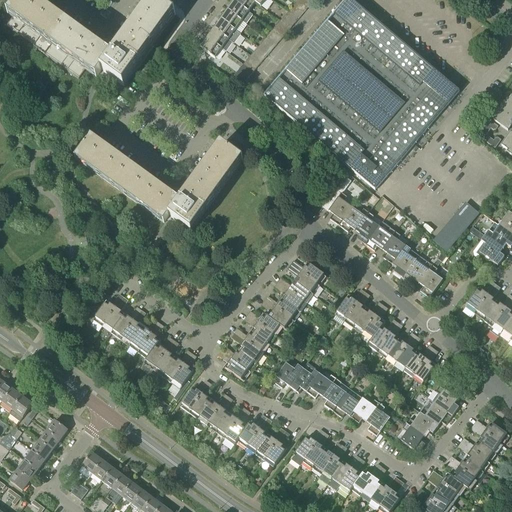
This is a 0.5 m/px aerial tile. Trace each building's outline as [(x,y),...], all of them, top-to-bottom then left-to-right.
[(6,28),(9,30),(56,64),(61,68),(79,81),(85,72),(86,71),(97,79),(98,79),(102,73),(107,76),(109,78),(122,87),(123,88),(150,50),(175,16),(169,12),(156,3),(119,54),(103,47),(100,52),(28,0),(26,0),(14,18),(6,28)] [(232,0),(232,1),(249,13),(255,5),(257,6),(261,9),(261,8),(249,0),(232,0)] [(249,0),(261,8),(266,0),(249,0)] [(438,76),(349,0),(347,0),(264,98),(375,193),(459,94),(443,79),(448,74),(443,70),(438,76)] [(305,12),(313,4),(307,0),(299,0),(296,4),(305,12)] [(232,1),(228,7),(229,8),(230,9),(228,12),(242,23),(246,25),(253,16),(249,13),(232,1)] [(297,22),(305,12),(296,4),(288,14),(297,22)] [(223,14),(219,19),(235,31),(236,32),(242,23),(228,12),(225,16),(223,14)] [(290,30),(297,22),(288,14),(280,22),(290,30)] [(219,19),(214,26),(217,27),(214,30),(229,41),(233,44),(234,45),(241,35),(236,32),(235,31),(219,19)] [(283,39),(290,30),(280,22),(273,31),(274,31),(283,39)] [(209,33),(205,38),(208,40),(209,40),(222,50),(226,53),(233,44),(229,41),(214,30),(212,34),(209,33)] [(275,48),(283,39),(274,31),(273,31),(266,40),(275,48)] [(201,49),(200,50),(205,53),(215,60),(222,50),(209,40),(208,40),(205,38),(201,44),(203,46),(201,49)] [(268,56),(275,48),(266,40),(258,48),(268,56)] [(260,65),(268,56),(258,48),(251,57),(260,65)] [(253,74),(260,65),(251,57),(243,66),(253,74)] [(243,85),(253,74),(243,66),(233,77),(243,85)] [(502,107),(511,114),(511,96),(509,101),(507,100),(502,107)] [(511,124),(511,123),(511,121),(511,114),(502,107),(497,115),(498,116),(494,122),(508,133),(511,126),(511,124)] [(511,157),(511,133),(501,147),(508,152),(506,154),(511,157)] [(90,141),(76,160),(102,179),(121,192),(126,196),(134,202),(141,207),(153,216),(165,224),(170,218),(172,220),(175,222),(185,229),(191,233),(203,216),(206,212),(225,186),(242,162),(234,156),(224,149),(223,148),(223,149),(222,149),(189,195),(186,199),(173,190),(167,197),(105,152),(90,141)] [(339,228),(352,209),(344,204),(348,199),(342,195),(329,213),(334,217),(331,221),(339,228)] [(447,253),(451,248),(478,216),(466,205),(434,243),(447,253)] [(356,233),(369,215),(364,211),(361,215),(352,209),(339,228),(348,234),(351,230),(356,233)] [(391,213),(396,217),(400,213),(394,209),(391,213)] [(499,227),(511,237),(511,216),(504,211),(500,216),(505,219),(499,227)] [(382,224),(374,219),(369,215),(356,233),(360,236),(357,240),(366,247),(379,229),(382,224)] [(379,229),(366,247),(375,254),(378,249),(382,252),(396,234),(382,224),(379,229)] [(511,237),(499,227),(496,225),(490,235),(487,233),(484,237),(500,248),(503,251),(506,247),(511,250),(511,248),(511,237)] [(392,266),(405,248),(398,242),(401,238),(396,234),(382,252),(387,255),(383,260),(392,266)] [(500,256),(503,251),(500,248),(484,237),(473,253),(474,257),(478,260),(481,256),(498,268),(504,259),(500,256)] [(403,281),(417,263),(420,258),(405,248),(392,266),(397,270),(394,274),(403,281)] [(444,265),(448,260),(442,255),(438,261),(432,268),(419,286),(424,289),(421,294),(430,301),(443,283),(435,276),(438,272),(436,270),(441,263),(444,265)] [(429,265),(428,264),(420,258),(417,263),(403,281),(412,288),(415,283),(419,286),(432,268),(438,261),(436,260),(434,262),(432,261),(429,265)] [(291,267),(321,288),(327,279),(309,266),(305,271),(294,262),(291,267)] [(314,297),(321,288),(291,267),(287,271),(299,280),(296,284),(314,297)] [(314,297),(296,284),(292,288),(281,280),(278,284),(308,306),(314,297)] [(466,310),(463,314),(472,320),(475,316),(496,286),(491,283),(483,294),(479,291),(466,310)] [(301,315),(308,306),(278,284),(274,289),(286,297),(283,301),(301,315)] [(496,286),(475,316),(483,322),(497,304),(492,301),(500,290),(496,286)] [(336,317),(332,321),(341,328),(344,323),(345,324),(366,294),(362,291),(354,302),(349,298),(344,305),(338,314),(336,317)] [(366,294),(345,324),(354,330),(367,311),(363,309),(371,298),(366,294)] [(103,329),(124,299),(120,296),(112,307),(107,304),(93,322),(103,329)] [(497,304),(483,322),(492,329),(511,301),(511,298),(509,296),(501,307),(497,304)] [(301,315),(283,301),(279,306),(268,298),(265,302),(295,324),(301,315)] [(112,336),(125,317),(121,314),(129,303),(124,299),(103,329),(112,336)] [(511,301),(492,329),(490,333),(498,339),(501,335),(511,320),(511,314),(510,314),(511,311),(511,301)] [(288,333),(295,324),(265,302),(261,307),(273,315),(270,319),(284,329),(283,330),(288,333)] [(367,311),(354,330),(363,336),(384,307),(380,304),(372,315),(367,311)] [(384,307),(363,336),(371,342),(372,343),(382,329),(385,325),(381,322),(388,311),(384,307)] [(142,312),(140,311),(137,309),(130,320),(125,317),(112,336),(121,342),(142,312)] [(139,326),(147,316),(142,312),(121,342),(130,348),(143,329),(139,326)] [(270,319),(266,316),(262,321),(251,313),(248,317),(277,338),(283,330),(284,329),(270,319)] [(271,347),(277,338),(248,317),(245,322),(255,330),(253,334),(271,347)] [(511,320),(501,335),(510,342),(511,339),(511,320)] [(139,355),(160,325),(155,322),(148,333),(143,329),(130,348),(139,355)] [(371,342),(368,347),(377,354),(399,325),(394,322),(386,333),(382,329),(372,343),(371,342)] [(157,340),(165,329),(160,325),(139,355),(147,361),(148,361),(158,347),(158,348),(162,343),(157,340)] [(399,325),(377,354),(386,361),(400,342),(395,339),(403,328),(399,325)] [(324,332),(319,329),(313,338),(318,341),(324,332)] [(271,347),(253,334),(249,338),(238,330),(235,335),(264,356),(271,347)] [(258,365),(264,356),(235,335),(232,339),(242,347),(239,351),(258,365)] [(400,342),(386,361),(395,367),(416,338),(412,335),(404,345),(400,342)] [(416,338),(395,367),(404,373),(417,355),(413,352),(421,341),(416,338)] [(153,372),(175,342),(171,339),(163,351),(158,348),(158,347),(148,361),(147,361),(144,365),(141,370),(150,377),(153,372)] [(162,378),(176,360),(172,357),(180,346),(175,342),(153,372),(162,378)] [(417,355),(404,373),(413,380),(434,351),(430,347),(422,358),(417,355)] [(258,365),(239,351),(236,356),(225,348),(222,352),(251,374),(258,365)] [(434,351),(413,380),(423,387),(428,379),(433,372),(436,368),(431,365),(439,354),(434,351)] [(171,385),(193,355),(188,352),(180,363),(176,360),(162,378),(171,385)] [(244,383),(251,374),(222,352),(219,357),(230,365),(226,370),(244,383)] [(193,355),(171,385),(181,392),(194,373),(189,370),(198,359),(193,355)] [(303,391),(307,394),(320,376),(315,371),(316,369),(308,363),(303,370),(304,370),(290,389),(300,395),(303,391)] [(286,386),(290,389),(304,370),(303,370),(299,367),(295,371),(287,365),(273,383),(283,390),(286,386)] [(500,371),(493,366),(491,368),(491,369),(498,374),(500,371)] [(324,399),(337,381),(332,377),(329,382),(320,376),(307,394),(316,401),(320,396),(324,399)] [(333,413),(347,395),(350,391),(337,381),(324,399),(328,402),(325,407),(333,413)] [(0,402),(2,404),(12,391),(2,383),(0,386),(0,402)] [(189,415),(210,386),(206,383),(198,394),(194,390),(181,408),(189,415)] [(198,421),(211,403),(207,400),(215,389),(210,386),(189,415),(198,421)] [(433,403),(454,418),(460,409),(455,406),(459,401),(441,388),(437,393),(439,395),(433,403)] [(262,389),(259,394),(263,397),(267,392),(262,389)] [(13,412),(23,399),(12,391),(2,404),(13,412)] [(350,418),(364,400),(350,391),(347,395),(333,413),(343,420),(346,415),(350,418)] [(207,428),(228,399),(224,396),(216,406),(211,403),(198,421),(207,428)] [(20,423),(23,419),(33,406),(23,399),(13,412),(10,416),(20,423)] [(216,434),(229,416),(225,413),(233,402),(228,399),(207,428),(216,434)] [(367,424),(380,406),(375,402),(372,406),(364,400),(350,418),(360,425),(363,421),(367,424)] [(425,410),(421,415),(439,428),(442,424),(444,425),(447,427),(454,418),(433,403),(431,401),(425,410)] [(368,431),(378,438),(390,421),(391,420),(382,414),(386,409),(380,406),(367,424),(372,427),(368,431)] [(224,440),(246,411),(242,409),(234,419),(229,416),(216,434),(224,440)] [(248,429),(243,426),(251,415),(246,411),(224,440),(235,448),(238,443),(248,429)] [(28,418),(32,421),(37,415),(33,412),(28,418)] [(432,437),(439,428),(421,415),(415,423),(411,420),(407,425),(425,438),(428,434),(432,437)] [(247,450),(268,420),(264,417),(256,428),(251,424),(248,429),(238,443),(247,450)] [(27,428),(32,421),(28,418),(23,425),(27,428)] [(264,434),(273,423),(268,420),(247,450),(255,456),(269,438),(264,434)] [(47,432),(60,442),(68,432),(54,422),(47,432)] [(475,426),(503,447),(510,439),(492,425),(488,430),(477,422),(475,426)] [(3,424),(0,428),(0,437),(1,438),(8,428),(3,424)] [(422,443),(425,438),(407,425),(403,430),(408,433),(401,442),(419,455),(426,446),(422,443)] [(497,457),(503,447),(475,426),(471,431),(482,439),(479,443),(497,457)] [(15,429),(10,436),(17,441),(22,434),(15,429)] [(264,462),(286,433),(282,430),(274,441),(269,438),(255,456),(264,462)] [(304,464),(325,435),(321,431),(313,442),(308,439),(295,457),(294,457),(291,461),(300,468),(304,463),(304,464)] [(53,452),(60,442),(47,432),(40,442),(53,452)] [(286,433),(264,462),(274,469),(287,451),(282,448),(290,436),(286,433)] [(322,448),(330,438),(325,435),(304,464),(313,470),(326,452),(322,448)] [(3,440),(0,444),(0,445),(9,452),(9,453),(10,451),(12,452),(14,449),(3,440)] [(497,457),(479,443),(475,448),(464,440),(461,444),(490,466),(497,457)] [(46,462),(53,452),(40,442),(32,452),(46,462)] [(321,476),(343,447),(339,444),(331,455),(326,452),(313,470),(321,476)] [(484,474),(490,466),(461,444),(458,449),(469,457),(466,461),(484,474)] [(0,445),(0,453),(5,458),(9,453),(9,452),(0,445)] [(321,476),(318,480),(327,487),(344,464),(340,461),(348,451),(343,447),(321,476)] [(38,472),(46,462),(32,452),(25,462),(38,472)] [(82,468),(78,473),(88,480),(92,475),(102,462),(92,455),(82,468)] [(344,464),(327,487),(336,494),(341,487),(361,460),(357,457),(349,467),(344,464)] [(484,474),(466,461),(463,465),(452,457),(448,462),(477,483),(484,474)] [(235,464),(230,460),(226,465),(232,469),(235,464)] [(361,460),(341,487),(351,495),(352,493),(352,492),(362,478),(362,477),(358,474),(366,463),(361,460)] [(31,482),(38,472),(25,462),(17,472),(31,482)] [(102,483),(112,470),(102,462),(92,475),(102,483)] [(470,493),(477,483),(448,462),(445,467),(456,474),(453,479),(452,479),(466,489),(466,490),(470,493)] [(361,499),(383,469),(378,465),(370,476),(365,473),(362,477),(362,478),(352,492),(352,493),(361,499)] [(237,466),(234,471),(241,476),(243,473),(244,471),(237,466)] [(369,505),(383,486),(379,483),(387,472),(383,469),(361,499),(369,505)] [(112,490),(122,477),(112,470),(102,483),(112,490)] [(23,492),(31,482),(17,472),(9,482),(23,492)] [(452,479),(453,479),(448,476),(445,480),(434,472),(431,476),(460,498),(466,490),(466,489),(452,479)] [(249,482),(251,479),(245,475),(245,474),(243,473),(241,476),(241,477),(249,482)] [(453,507),(460,498),(431,476),(427,481),(438,489),(435,494),(453,507)] [(122,498),(132,484),(122,477),(112,490),(122,498)] [(378,511),(400,481),(396,478),(388,489),(383,486),(369,505),(378,511)] [(378,511),(392,511),(402,499),(397,496),(405,485),(400,481),(378,511)] [(281,483),(277,488),(283,492),(287,487),(281,483)] [(75,498),(82,488),(78,484),(70,494),(75,498)] [(132,505),(142,492),(132,484),(122,498),(132,505)] [(292,491),(287,487),(283,492),(288,496),(292,491)] [(82,488),(75,498),(81,502),(88,492),(82,488)] [(11,504),(12,505),(15,500),(18,497),(10,490),(7,494),(15,500),(11,504)] [(432,498),(421,490),(418,494),(442,511),(454,511),(456,510),(453,507),(435,494),(432,498)] [(141,511),(152,499),(142,492),(132,505),(133,506),(131,508),(135,511),(133,511),(141,511)] [(442,511),(418,494),(414,499),(425,507),(421,511),(442,511)] [(15,500),(12,505),(15,507),(21,499),(18,497),(15,500)] [(94,511),(95,511),(102,503),(97,499),(90,509),(94,511)] [(157,511),(162,507),(152,499),(141,511),(157,511)] [(39,511),(41,507),(33,501),(31,505),(39,511)] [(102,503),(95,511),(104,511),(108,507),(103,503),(102,503)]
